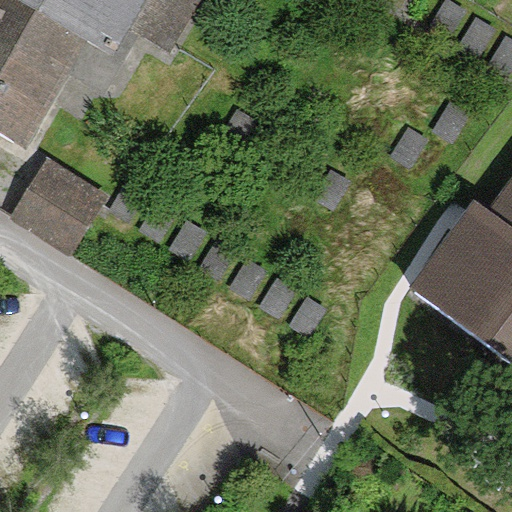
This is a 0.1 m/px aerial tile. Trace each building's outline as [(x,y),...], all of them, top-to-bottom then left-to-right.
[(0,0),(0,131),(26,146),(65,78),(87,39),(17,0),(0,0)] [(17,0),(87,39),(114,55),(132,24),(146,0),(17,0)] [(197,0),(146,0),(132,24),(170,47),(197,0)] [(110,198),(53,161),(16,219),(73,255),(110,198)] [(511,183),(484,221),(471,212),(415,287),(511,358),(511,183)]
